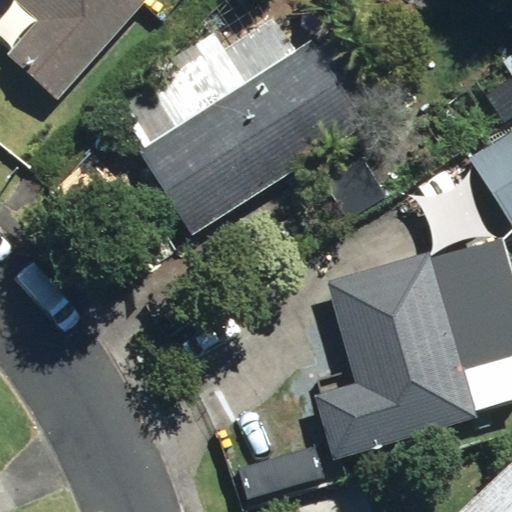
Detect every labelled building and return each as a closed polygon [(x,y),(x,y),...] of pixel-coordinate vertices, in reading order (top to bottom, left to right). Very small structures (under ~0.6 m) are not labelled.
[(9,55),(58,99),(148,0),(14,0),(40,22),(9,55)] [(139,152),(192,236),(365,128),(312,44),(139,152)] [(511,133),(471,160),(511,223),(511,133)] [(315,398),(333,461),(477,422),(432,255),(329,284),(358,386),(315,398)] [(511,511),(511,477),(476,511),(511,511)]
